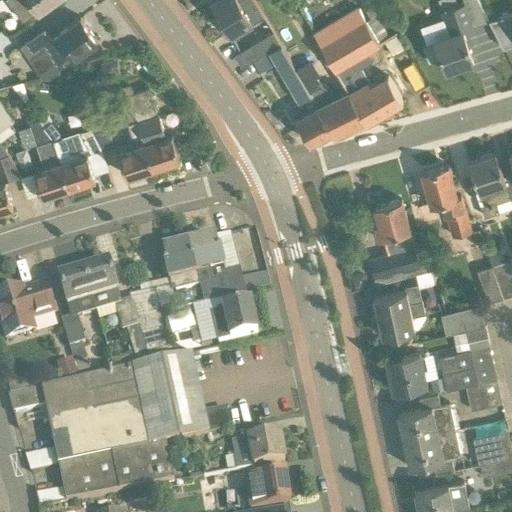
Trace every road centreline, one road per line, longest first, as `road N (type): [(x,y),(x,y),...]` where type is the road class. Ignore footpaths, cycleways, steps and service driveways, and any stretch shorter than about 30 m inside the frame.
road 1 (tertiary): [(355,511),(312,308),(270,169)]
road 2 (residential): [(0,249),(270,169)]
road 3 (residential): [(270,169),(511,106)]
road 4 (tertiary): [(270,169),(147,0)]
